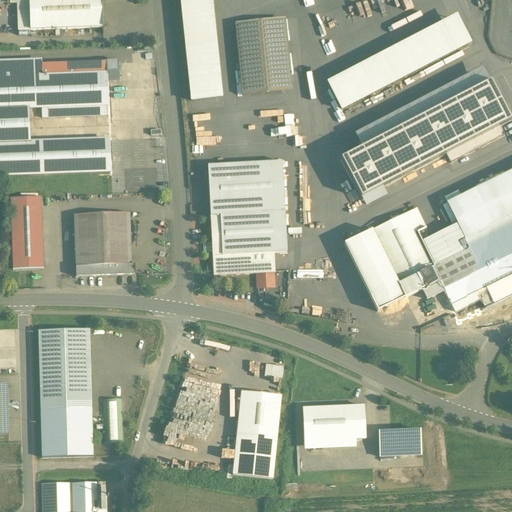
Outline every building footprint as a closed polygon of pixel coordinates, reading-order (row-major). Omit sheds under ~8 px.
[(28,0),(16,0),(18,32),(30,31),(28,0)] [(28,0),(30,31),(51,31),(51,33),(57,33),(57,30),(103,29),(101,0),(28,0)] [(205,0),(180,0),(191,102),(216,100),(205,0)] [(284,20),(235,25),(243,96),(291,91),(284,20)] [(458,22),(329,89),(340,111),(469,44),(458,22)] [(41,61),(6,63),(7,78),(44,77),(43,75),(45,75),(45,67),(41,67),(41,61)] [(0,62),(0,176),(49,174),(110,172),(109,141),(48,143),(30,143),(29,110),(42,109),(42,119),(108,116),(107,83),(119,82),(118,62),(106,62),(106,64),(45,67),(45,75),(43,75),(44,77),(7,78),(6,63),(0,62)] [(361,199),(509,121),(489,83),(341,161),(361,199)] [(281,163),(207,167),(213,277),(272,274),(274,274),(273,254),(286,254),(281,163)] [(511,171),(446,204),(464,242),(511,218),(511,171)] [(41,198),(10,199),(13,270),(43,269),(41,198)] [(416,210),(371,232),(397,286),(419,275),(426,289),(436,284),(429,270),(433,268),(416,233),(425,228),(416,210)] [(74,217),(76,278),(134,276),(134,265),(131,265),(129,215),(74,217)] [(511,218),(464,242),(482,278),(491,296),(495,305),(511,296),(511,218)] [(397,286),(371,232),(344,245),(377,313),(404,300),(397,286)] [(272,274),(256,275),(257,289),(273,288),(272,274)] [(419,275),(397,286),(404,300),(426,289),(419,275)] [(482,278),(445,295),(454,313),(481,300),(491,296),(482,278)] [(491,296),(481,300),(485,309),(495,305),(491,296)] [(88,331),(38,332),(41,459),(92,458),(88,331)] [(283,368),(265,366),(263,378),(281,380),(283,368)] [(7,386),(0,385),(0,436),(8,436),(7,386)] [(240,393),(236,437),(276,441),(281,397),(240,393)] [(120,403),(104,404),(108,446),(123,445),(120,403)] [(363,407),(302,410),(304,451),(355,449),(355,441),(365,441),(363,407)] [(378,433),(379,458),(420,456),(419,432),(378,433)] [(276,441),(236,437),(231,477),(272,481),(276,441)] [(105,511),(105,484),(42,485),(42,511),(105,511)]
